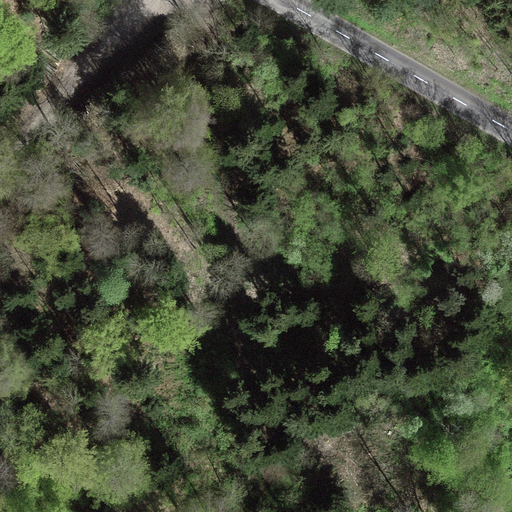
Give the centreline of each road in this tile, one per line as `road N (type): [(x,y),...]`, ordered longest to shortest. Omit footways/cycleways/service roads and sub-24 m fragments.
road 1 (tertiary): [(511,132),(281,0)]
road 2 (track): [(154,0),(0,175)]
